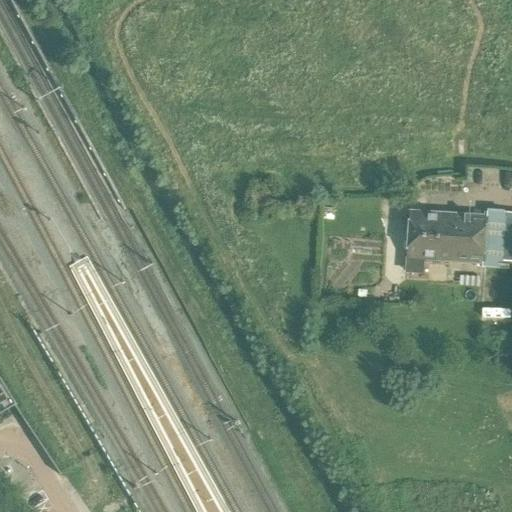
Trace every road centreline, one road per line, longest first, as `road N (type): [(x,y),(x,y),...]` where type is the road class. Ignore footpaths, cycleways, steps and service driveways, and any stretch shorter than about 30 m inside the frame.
road 1 (residential): [(511,161),(265,138),(227,140),(189,157)]
road 2 (residential): [(189,157),(328,405)]
road 3 (residential): [(511,407),(382,394),(328,405)]
road 4 (residential): [(102,0),(189,157)]
road 5 (residential): [(328,405),(388,511)]
